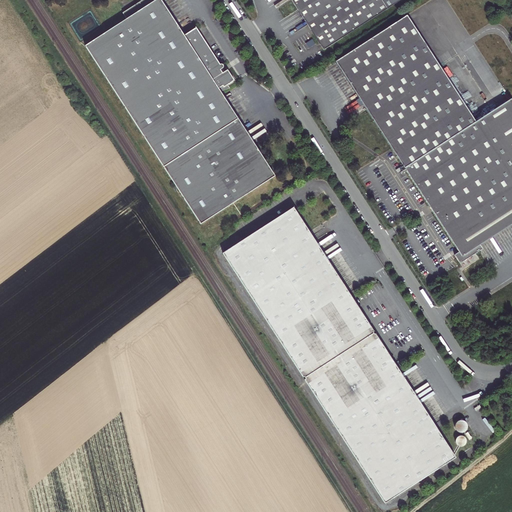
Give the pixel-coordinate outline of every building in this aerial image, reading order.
[(128,19),(86,47),(201,224),(276,177),(219,89),(224,86),(225,88),(236,81),(229,70),(224,73),(222,71),(224,68),(225,65),(221,65),(198,28),(185,36),(162,0),(144,0),(124,13),(128,19)] [(290,0),(311,32),(323,51),(405,0),(290,0)] [(407,15),(334,60),(366,109),(392,149),(458,251),(453,254),(460,264),(480,250),(478,247),(511,223),(511,102),(510,99),(475,122),(407,15)] [(292,209),(221,255),(383,506),(453,460),(292,209)] [(464,423),(454,425),(457,435),(467,432),(464,423)] [(456,442),(461,448),(465,445),(460,438),(456,442)]
